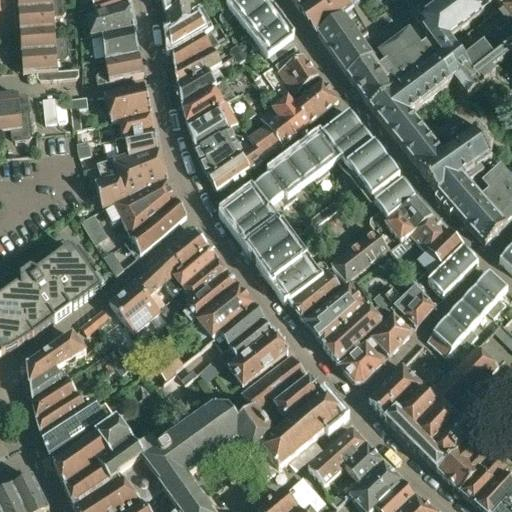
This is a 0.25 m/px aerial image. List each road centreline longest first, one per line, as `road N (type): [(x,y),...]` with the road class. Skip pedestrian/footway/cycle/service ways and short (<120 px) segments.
road 1 (residential): [(351,419),(201,217)]
road 2 (residential): [(21,364),(201,217)]
road 3 (residential): [(201,217),(169,150),(139,0)]
road 4 (residential): [(487,265),(352,104)]
road 5 (residential): [(351,419),(487,265)]
road 6 (residential): [(201,217),(352,104)]
road 7 (residential): [(451,511),(351,419)]
road 8 (residential): [(254,511),(351,419)]
road 9 (residential): [(276,0),(352,104)]
